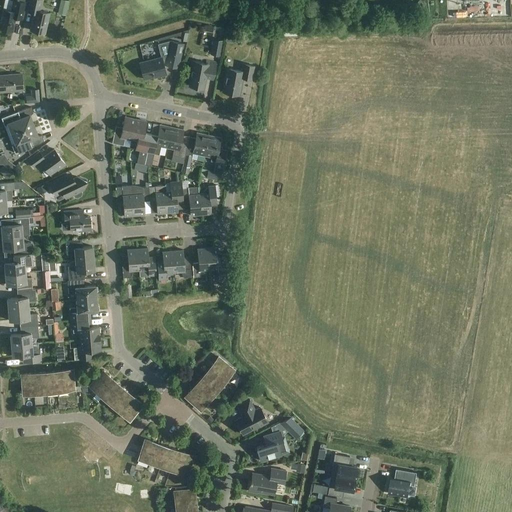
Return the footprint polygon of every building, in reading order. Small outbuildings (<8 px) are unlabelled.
[(25,2),(24,2),(24,0),(13,0),(11,11),(3,9),(0,21),(0,28),(12,32),(15,18),(22,19),(25,2)] [(30,30),(45,34),(49,13),(39,11),(41,0),(30,0),(28,12),(34,13),(30,30)] [(280,19),(280,33),(297,33),(297,18),(280,19)] [(178,68),(181,54),(183,43),(171,41),(158,44),(162,57),(139,63),(144,79),(156,76),(156,77),(166,75),(164,65),(166,65),(178,68)] [(219,56),(221,48),(211,46),(210,54),(219,56)] [(192,61),(189,78),(191,78),(189,86),(190,86),(192,87),(194,88),(196,87),(203,88),(205,77),(213,79),(216,63),(206,61),(206,63),(192,61)] [(252,80),(254,66),(243,64),(242,71),(227,68),(222,92),(239,95),(243,78),(252,80)] [(0,75),(0,92),(22,90),(21,74),(0,75)] [(28,102),(40,101),(40,89),(34,90),(34,96),(28,96),(28,102)] [(8,125),(12,134),(34,126),(30,115),(33,113),(31,107),(30,107),(27,108),(1,118),(4,126),(8,125)] [(112,143),(119,145),(123,146),(125,138),(131,139),(135,119),(124,117),(122,127),(116,126),(112,143)] [(135,119),(131,139),(137,141),(136,148),(139,149),(138,155),(146,157),(147,152),(151,134),(144,132),(146,122),(135,119)] [(151,134),(147,152),(153,153),(159,155),(161,146),(167,148),(171,127),(159,125),(157,135),(151,134)] [(34,126),(12,134),(15,143),(11,145),(15,153),(40,143),(43,141),(44,141),(42,135),(41,135),(38,136),(34,126)] [(171,127),(167,148),(173,149),(172,155),(184,158),(187,144),(181,143),(183,130),(171,127)] [(192,153),(204,156),(209,135),(197,133),(194,146),(192,153)] [(209,135),(204,156),(215,158),(214,163),(223,164),(226,150),(218,148),(220,138),(209,135)] [(66,165),(54,149),(43,157),(39,152),(28,159),(34,167),(41,162),(50,175),(58,170),(58,171),(66,165)] [(188,174),(192,155),(185,154),(184,158),(183,164),(181,172),(188,174)] [(19,177),(24,173),(19,165),(13,170),(19,177)] [(208,170),(207,178),(219,180),(221,173),(208,170)] [(21,181),(12,173),(13,182),(21,181)] [(70,173),(49,183),(56,196),(63,192),(66,198),(72,195),(73,197),(77,198),(81,196),(82,193),(81,191),(83,190),(86,180),(77,177),(73,179),(70,173)] [(0,201),(6,201),(12,200),(11,190),(13,189),(13,182),(0,183),(0,201)] [(182,198),(182,189),(181,182),(175,183),(170,183),(170,191),(166,192),(167,213),(178,212),(177,203),(177,198),(182,198)] [(116,189),(117,203),(123,203),(124,216),(134,216),(132,185),(131,185),(121,186),(121,187),(115,187),(116,189)] [(132,185),(134,216),(145,215),(144,201),(150,200),(149,187),(142,187),(132,185)] [(149,187),(150,200),(156,200),(157,214),(167,213),(166,192),(160,192),(159,186),(149,187)] [(199,194),(200,215),(211,214),(210,205),(216,204),(215,186),(208,186),(209,188),(206,188),(204,191),(204,193),(199,194)] [(188,188),(182,189),(182,198),(183,202),(189,202),(190,216),(200,215),(199,194),(198,194),(198,187),(188,187),(188,188)] [(6,201),(0,201),(0,212),(12,211),(12,206),(6,207),(6,201)] [(32,213),(33,216),(39,216),(44,215),(44,213),(44,205),(38,206),(39,212),(32,213)] [(15,211),(16,218),(30,216),(29,209),(15,211)] [(83,217),(82,210),(64,211),(65,224),(70,223),(70,229),(78,229),(78,231),(91,230),(90,216),(83,217)] [(2,238),(22,236),(28,235),(29,235),(28,223),(33,223),(33,217),(11,219),(11,225),(1,226),(2,238)] [(14,249),(14,255),(32,254),(31,243),(23,243),(22,236),(2,238),(3,250),(14,249)] [(71,254),(72,260),(93,258),(92,246),(82,247),(81,239),(65,241),(66,255),(71,254)] [(218,247),(207,248),(209,269),(216,269),(216,270),(218,275),(218,280),(230,279),(229,265),(226,266),(225,257),(219,257),(218,247)] [(137,249),(139,270),(145,270),(148,276),(156,275),(154,256),(148,257),(148,248),(137,249)] [(201,270),(209,269),(207,248),(197,249),(198,263),(192,263),(193,277),(199,277),(201,270)] [(139,270),(137,249),(127,250),(128,263),(122,264),(123,278),(131,277),(132,271),(139,270)] [(183,250),(172,251),(174,272),(181,272),(184,278),(191,277),(190,269),(185,269),(183,250)] [(157,261),(158,272),(158,280),(166,279),(168,273),(174,272),(172,251),(162,252),(163,260),(157,261)] [(4,263),(5,274),(25,272),(25,266),(33,265),(32,254),(14,255),(13,255),(13,262),(4,263)] [(93,258),(72,260),(72,266),(67,266),(69,280),(85,279),(84,271),(94,270),(93,258)] [(16,284),(17,291),(32,290),(31,278),(26,278),(25,272),(5,274),(6,285),(16,284)] [(75,292),(76,300),(96,298),(95,286),(81,287),(81,279),(67,281),(68,293),(75,292)] [(7,299),(8,310),(28,308),(28,302),(36,301),(35,289),(32,290),(17,291),(18,298),(7,299)] [(96,298),(76,300),(76,307),(69,308),(70,320),(84,319),(83,312),(97,311),(96,298)] [(19,320),(20,327),(38,325),(37,314),(29,314),(28,308),(8,310),(9,321),(19,320)] [(79,332),(80,340),(100,338),(99,326),(89,327),(88,319),(72,320),(73,333),(79,332)] [(10,335),(11,346),(31,344),(31,338),(39,337),(38,325),(20,327),(21,334),(10,335)] [(100,338),(80,340),(80,347),(73,348),(74,360),(91,359),(91,351),(101,350),(100,338)] [(31,344),(11,346),(12,357),(23,356),(23,363),(41,361),(40,349),(32,350),(31,344)] [(218,357),(210,367),(225,380),(234,370),(218,357)] [(210,367),(202,377),(217,390),(225,380),(210,367)] [(62,371),(48,373),(50,391),(64,390),(62,371)] [(72,371),(62,371),(64,390),(74,389),(74,387),(72,371)] [(90,386),(100,395),(113,379),(103,371),(90,386)] [(48,373),(38,374),(40,392),(50,391),(48,373)] [(38,374),(28,374),(28,379),(29,383),(29,386),(29,389),(30,393),(40,392),(38,374)] [(202,377),(193,386),(209,399),(217,390),(202,377)] [(100,395),(110,403),(122,388),(113,379),(100,395)] [(209,399),(193,386),(185,396),(200,409),(209,399)] [(110,403),(119,411),(132,396),(122,388),(110,403)] [(132,396),(119,411),(129,420),(142,404),(132,396)] [(255,410),(249,400),(237,406),(241,414),(243,413),(244,416),(235,420),(236,421),(237,420),(244,433),(242,434),(242,435),(255,428),(256,429),(268,422),(260,407),(255,410)] [(280,423),(295,438),(303,430),(290,418),(280,423)] [(260,461),(281,455),(280,449),(287,447),(285,439),(282,440),(282,437),(279,431),(272,433),(263,436),(265,441),(266,444),(262,445),(256,447),(260,461)] [(138,458),(150,462),(157,443),(145,439),(138,458)] [(150,462),(163,466),(169,447),(157,443),(150,462)] [(163,466),(175,471),(181,452),(169,447),(163,466)] [(181,452),(175,471),(187,475),(193,456),(181,452)] [(334,453),(331,475),(354,478),(356,466),(348,465),(349,456),(334,453)] [(303,473),(305,465),(297,463),(295,471),(303,473)] [(284,484),(286,471),(271,468),(270,476),(252,473),(251,481),(250,480),(248,491),(257,493),(257,492),(274,495),(276,483),(284,484)] [(408,497),(410,485),(415,486),(417,472),(396,468),(394,478),(390,477),(388,493),(408,497)] [(321,485),(320,493),(327,494),(343,497),(344,489),(352,491),(354,478),(331,475),(329,487),(321,485)] [(174,492),(176,505),(195,502),(194,490),(174,492)] [(157,500),(169,503),(171,495),(159,492),(157,500)] [(328,511),(348,511),(350,506),(335,504),(336,498),(325,496),(323,507),(329,508),(328,511)] [(176,505),(176,511),(196,511),(195,502),(176,505)] [(270,511),(273,511),(292,511),(293,507),(287,505),(272,503),(270,511)]
